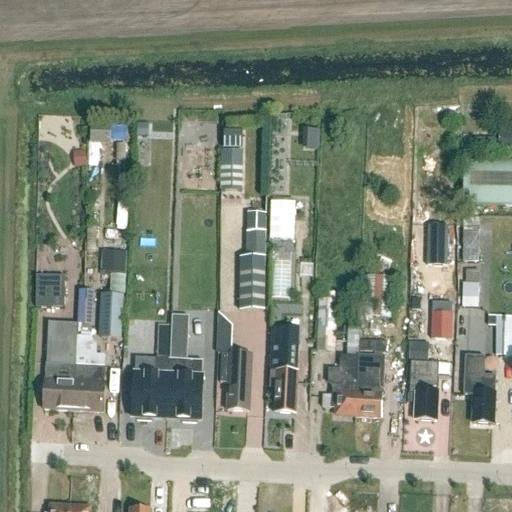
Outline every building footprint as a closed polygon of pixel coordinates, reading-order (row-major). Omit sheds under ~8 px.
[(110,143),(111,130),(92,129),(91,146),(110,147),(110,143)] [(511,129),(499,129),(498,154),(511,153),(511,129)] [(111,130),(110,143),(126,143),(126,131),(111,130)] [(222,152),(222,191),(243,191),(244,152),(222,152)] [(511,162),(465,162),(464,206),(511,206),(511,162)] [(101,168),(102,188),(125,187),(124,167),(101,168)] [(294,259),(295,205),(272,204),(270,258),(294,259)] [(264,312),(265,257),(265,214),(246,214),(245,258),(239,258),(238,311),(264,312)] [(429,227),(428,266),(448,267),(449,227),(429,227)] [(463,231),(463,263),(478,264),(478,231),(463,231)] [(104,252),(103,275),(113,276),(127,276),(128,253),(104,252)] [(113,276),(112,295),(126,295),(127,276),(113,276)] [(392,319),(395,278),(363,276),(361,317),(392,319)] [(39,309),(63,310),(64,278),(39,277),(39,309)] [(462,308),(477,309),(478,286),(463,285),(462,308)] [(82,294),(80,326),(93,326),(94,294),(82,294)] [(120,340),(122,296),(100,295),(98,338),(120,340)] [(333,353),(336,301),(318,301),(316,353),(333,353)] [(450,340),(451,314),(431,313),(430,339),(450,340)] [(170,361),(167,421),(182,422),(182,425),(197,426),(197,422),(201,422),(203,378),(183,377),(184,363),(187,364),(190,318),(188,318),(188,321),(174,320),(174,317),(173,317),(171,362),(170,361)] [(511,356),(511,317),(496,317),(495,356),(511,356)] [(46,366),(44,412),(74,414),(76,367),(77,367),(78,339),(79,326),(50,324),(49,366),(46,366)] [(346,325),(343,353),(352,354),(355,326),(346,325)] [(77,367),(76,367),(74,414),(104,415),(106,369),(105,368),(105,358),(96,358),(97,346),(90,340),(78,339),(77,367)] [(271,374),(270,389),(277,389),(276,415),(295,415),(297,387),(299,342),(273,340),(271,374)] [(355,353),(355,355),(381,356),(381,342),(365,342),(364,353),(355,353)] [(422,345),(411,344),(410,361),(422,361),(422,345)] [(249,414),(251,357),(222,355),(220,384),(229,385),(228,413),(249,414)] [(466,377),(465,396),(475,396),(474,424),(493,425),(494,396),(495,378),(485,378),(485,358),(466,357),(466,377)] [(323,397),(323,410),(336,410),(336,417),(356,418),(359,358),(341,358),(340,372),(329,372),(329,384),(333,388),(332,397),(323,397)] [(359,358),(356,418),(356,419),(381,421),(384,360),(359,358)] [(135,375),(133,419),(137,420),(137,423),(152,423),(152,420),(167,421),(170,361),(156,361),(155,376),(135,375)] [(411,364),(410,394),(417,394),(415,422),(436,423),(438,394),(437,393),(439,365),(411,364)]
